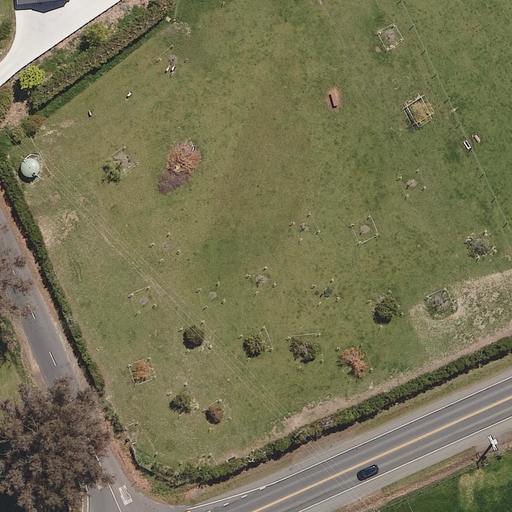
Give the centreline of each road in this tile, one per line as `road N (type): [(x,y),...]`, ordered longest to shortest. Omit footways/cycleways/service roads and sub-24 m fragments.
road 1 (unclassified): [(120,511),(0,250)]
road 2 (trunk): [(511,395),(254,511)]
